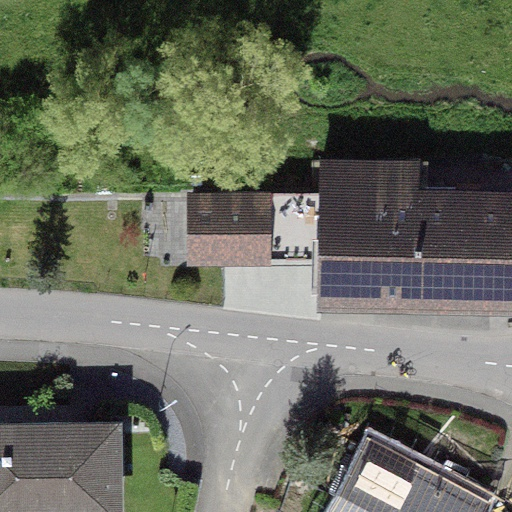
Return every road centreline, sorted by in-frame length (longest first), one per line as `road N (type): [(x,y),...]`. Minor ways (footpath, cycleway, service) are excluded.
road 1 (residential): [(511,380),(246,345)]
road 2 (residential): [(246,345),(0,322)]
road 3 (residential): [(246,345),(220,511)]
